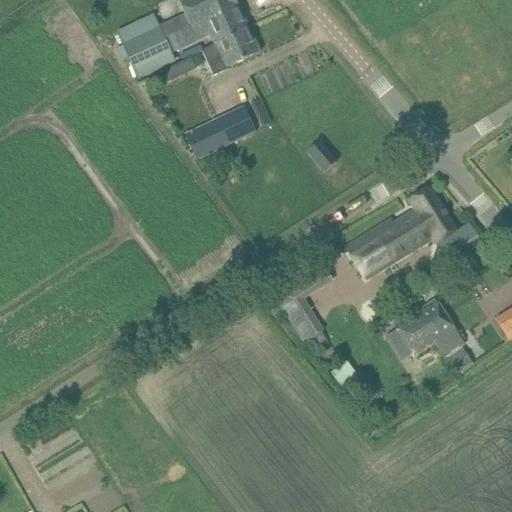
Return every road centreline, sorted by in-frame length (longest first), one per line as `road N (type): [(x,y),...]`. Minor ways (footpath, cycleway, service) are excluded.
road 1 (unclassified): [(0,429),(439,155)]
road 2 (unclassified): [(439,155),(307,0)]
